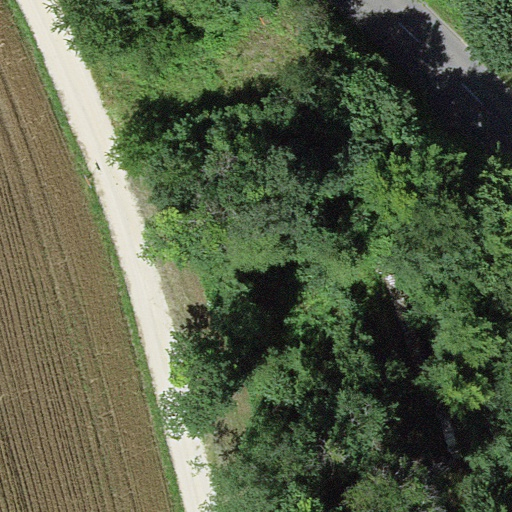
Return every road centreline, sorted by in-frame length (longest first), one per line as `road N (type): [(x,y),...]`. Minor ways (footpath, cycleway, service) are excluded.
road 1 (track): [(198,511),(131,243),(45,0)]
road 2 (secondary): [(511,136),(367,0)]
